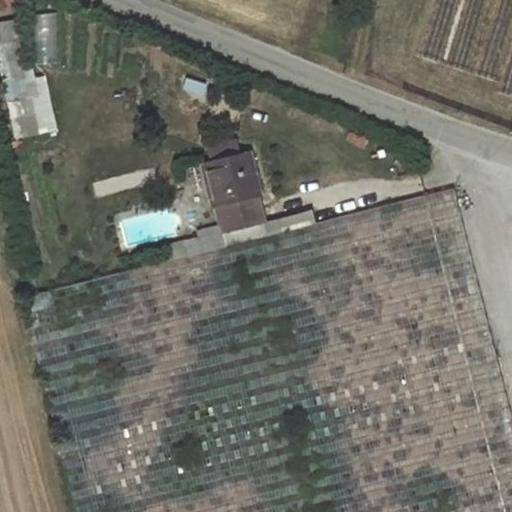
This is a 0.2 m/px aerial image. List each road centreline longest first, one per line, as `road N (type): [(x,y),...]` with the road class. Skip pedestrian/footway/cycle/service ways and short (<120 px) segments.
road 1 (unclassified): [(511,152),(115,0)]
road 2 (track): [(511,373),(452,132)]
